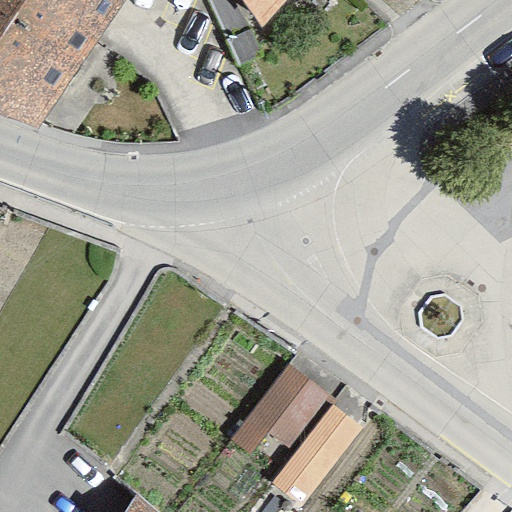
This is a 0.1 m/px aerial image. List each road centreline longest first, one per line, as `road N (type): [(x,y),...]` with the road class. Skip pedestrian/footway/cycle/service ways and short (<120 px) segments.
road 1 (residential): [(244,170),(309,315),(511,452)]
road 2 (secondary): [(244,170),(343,122),(504,0)]
road 3 (secondary): [(0,145),(91,169),(244,170)]
